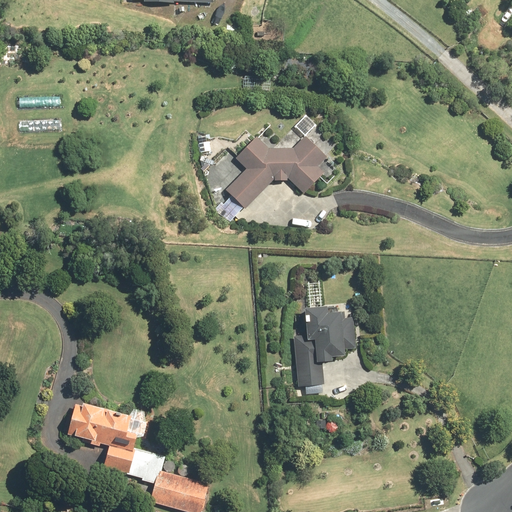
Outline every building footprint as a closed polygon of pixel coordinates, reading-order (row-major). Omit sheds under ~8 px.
[(248,170),(226,190),(246,209),(273,182),(290,181),(304,195),(325,173),(319,167),(328,158),(306,137),(294,149),(269,149),(258,138),(237,159),(248,170)] [(328,307),(306,309),(309,341),(316,341),(318,363),(333,362),(333,358),(346,357),(345,350),(356,349),(354,318),(345,319),(344,313),(329,314),(328,307)] [(304,336),(294,337),(299,387),(324,385),(323,366),(315,367),(314,344),(305,345),(304,336)] [(83,407),(76,405),(69,435),(94,442),(94,445),(100,447),(101,444),(110,446),(105,468),(127,473),(127,475),(156,482),(158,475),(161,476),(165,457),(135,449),(138,435),(129,433),(132,416),(84,404),(83,407)] [(161,477),(158,476),(151,502),(186,511),(202,511),(210,485),(163,472),(161,477)]
